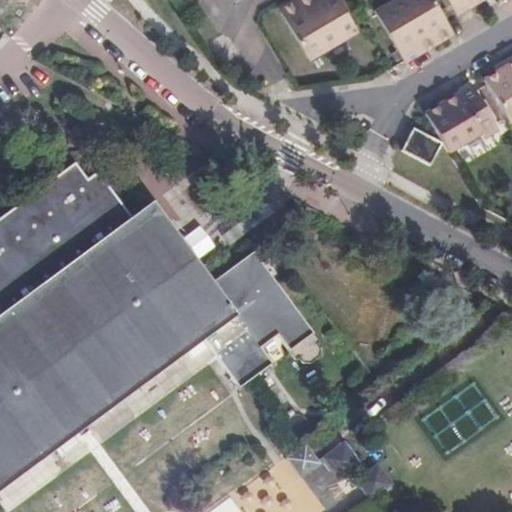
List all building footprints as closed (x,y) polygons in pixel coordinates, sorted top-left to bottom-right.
[(340,0),(289,0),(276,8),(307,60),(358,29),(340,0)] [(392,0),(373,11),(403,61),(418,52),(432,44),(450,33),(430,0),(392,0)] [(445,0),(455,16),(477,3),(482,0),(445,0)] [(478,85),(503,128),(511,123),(511,56),(498,65),(488,71),(493,76),(478,85)] [(439,148),(444,156),(476,138),(479,142),(494,134),(466,87),(452,95),(448,91),(445,93),(448,97),(433,106),(436,110),(421,118),(439,148)] [(428,170),(439,148),(410,133),(404,143),(398,155),(428,170)] [(0,490),(81,432),(205,341),(239,387),(273,363),(261,347),(277,336),(288,351),(313,333),(252,252),(211,281),(182,242),(153,202),(130,218),(96,172),(85,180),(75,165),(0,219),(0,490)] [(345,442),(319,460),(339,483),(349,474),(372,503),(395,485),(378,463),(368,470),(345,442)] [(339,483),(319,460),(307,443),(272,471),(286,491),(299,479),(325,511),(347,496),(339,483)] [(214,511),(235,511),(228,502),(214,511)]
